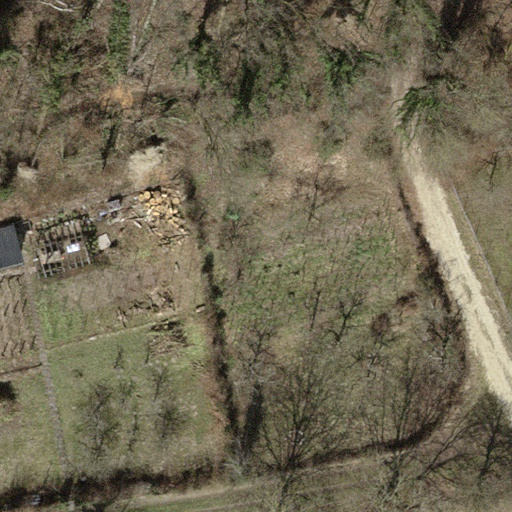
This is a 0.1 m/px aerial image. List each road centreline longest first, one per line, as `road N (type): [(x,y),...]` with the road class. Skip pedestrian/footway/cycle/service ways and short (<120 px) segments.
road 1 (track): [(409,97),(441,241),(511,393)]
road 2 (track): [(409,97),(455,15),(478,0)]
